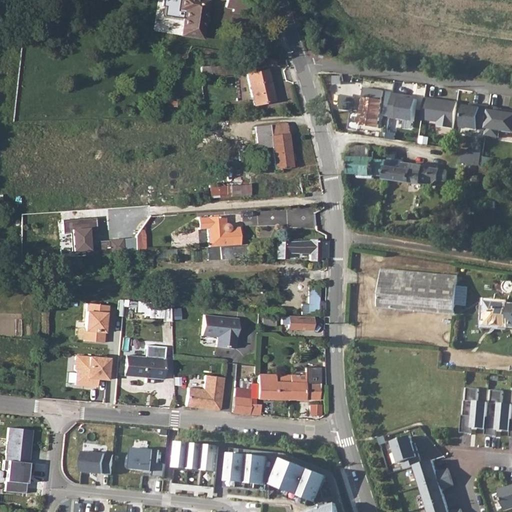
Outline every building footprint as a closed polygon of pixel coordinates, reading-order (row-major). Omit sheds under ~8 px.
[(181,35),(202,39),(207,1),(203,0),(180,0),(179,8),(185,9),(181,35)] [(242,0),(235,0),(233,8),(233,12),(247,14),(250,1),(242,0)] [(234,66),(200,67),(201,75),(234,74),(234,66)] [(267,69),(246,74),(253,105),(273,100),(267,69)] [(363,89),(359,125),(378,128),(382,92),(363,89)] [(400,95),(392,94),(388,119),(413,123),(416,100),(411,99),(400,98),(400,95)] [(441,100),(425,98),(422,120),(437,123),(437,127),(453,129),(457,102),(441,100)] [(489,106),(481,105),(480,108),(470,106),(467,106),(464,105),(461,128),(485,131),(489,106)] [(511,110),(503,109),(489,106),(485,131),(484,135),(499,137),(500,131),(511,132),(511,110)] [(274,169),(276,169),(281,168),(292,167),(286,123),(255,127),(258,148),(272,146),(274,169)] [(369,147),(349,147),(349,174),(357,174),(357,175),(380,176),(381,170),(385,170),(386,161),(372,161),(372,155),(369,154),(369,147)] [(385,170),(383,180),(420,186),(421,183),(432,186),(435,184),(440,180),(447,181),(448,171),(441,170),(439,167),(435,167),(433,169),(402,164),(402,162),(393,160),(394,153),(388,151),(386,161),(385,170)] [(463,151),(461,165),(480,168),(480,166),(481,154),(463,151)] [(511,170),(480,166),(480,168),(479,174),(511,178),(511,170)] [(249,184),(230,185),(230,196),(250,194),(249,184)] [(230,196),(230,185),(218,186),(219,197),(230,196)] [(223,215),(196,217),(197,229),(205,228),(207,246),(238,244),(237,226),(227,227),(227,226),(226,225),(225,225),(224,225),(224,223),(223,215)] [(85,255),(110,253),(109,240),(88,241),(88,231),(97,231),(96,217),(61,219),(62,233),(71,232),(73,251),(85,250),(85,255)] [(137,249),(146,250),(147,230),(138,230),(137,249)] [(110,253),(123,252),(122,239),(109,240),(110,253)] [(309,240),(277,242),(276,257),(287,258),(287,252),(310,253),(309,260),(320,260),(320,257),(326,257),(327,240),(317,240),(309,240)] [(246,244),(220,246),(221,258),(233,257),(233,256),(247,254),(246,244)] [(379,308),(455,314),(455,305),(457,286),(458,277),(382,271),(379,308)] [(308,314),(325,315),(325,302),(319,302),(319,286),(309,286),(308,314)] [(457,286),(455,305),(467,306),(468,287),(457,286)] [(162,304),(137,302),(136,309),(162,312),(162,321),(170,321),(169,306),(162,306),(162,304)] [(106,305),(85,303),(82,340),(102,342),(103,327),(104,328),(106,305)] [(511,304),(487,303),(485,325),(511,327),(511,304)] [(203,314),(201,335),(216,336),(215,346),(234,348),(235,338),(234,337),(234,334),(236,334),(237,318),(203,314)] [(311,317),(281,315),(281,322),(288,323),(288,329),(311,330),(311,317)] [(263,316),(262,325),(275,326),(276,317),(263,316)] [(124,375),(161,378),(163,359),(126,355),(124,375)] [(107,359),(75,357),(74,371),(76,373),(75,386),(84,386),(86,384),(97,385),(98,380),(106,380),(107,359)] [(305,375),(305,383),(320,383),(321,367),(305,367),(305,375)] [(258,374),(257,398),(274,398),(275,382),(278,382),(279,374),(258,374)] [(289,382),(289,398),(319,399),(320,383),(305,383),(305,375),(290,374),(289,382)] [(207,409),(216,410),(218,408),(223,377),(204,375),(202,390),(187,388),(185,406),(197,407),(198,406),(207,407),(207,409)] [(275,382),(274,398),(289,398),(289,382),(278,382),(275,382)] [(473,414),(462,413),(460,430),(472,431),(472,425),(485,427),(486,415),(488,401),(488,400),(478,399),(479,386),(467,385),(466,399),(474,399),(473,414)] [(497,416),(486,415),(485,427),(485,432),(496,433),(497,428),(510,429),(511,417),(511,406),(511,402),(503,402),(504,388),(492,387),(491,401),(499,402),(497,416)] [(233,397),(232,411),(259,414),(260,404),(250,404),(250,398),(233,397)] [(321,404),(309,404),(310,415),(321,415),(321,404)] [(29,430),(5,428),(2,460),(4,461),(26,463),(27,454),(26,454),(27,443),(28,443),(29,430)] [(414,466),(422,464),(416,443),(414,443),(412,436),(393,442),(396,452),(394,453),(398,463),(403,462),(405,469),(414,466)] [(218,448),(178,444),(176,466),(216,470),(218,448)] [(158,450),(132,447),(130,469),(152,471),(151,476),(163,477),(164,464),(157,463),(158,450)] [(281,453),(232,448),(228,487),(267,490),(268,484),(273,484),(283,488),(280,495),(307,505),(309,499),(319,502),(320,498),(323,508),(310,511),(345,511),(335,478),(331,479),(329,477),(331,472),(286,454),(283,459),(280,458),(281,453)] [(105,454),(83,452),(81,472),(103,474),(105,454)] [(437,472),(434,460),(422,464),(414,466),(417,477),(419,476),(422,486),(452,477),(449,468),(437,472)] [(4,491),(26,494),(29,463),(26,463),(4,461),(3,471),(7,471),(4,491)] [(452,477),(422,486),(425,496),(423,496),(426,507),(446,501),(443,489),(454,485),(452,477)] [(215,488),(173,484),(172,493),(177,494),(178,490),(196,492),(196,496),(200,496),(200,492),(209,493),(209,497),(214,497),(215,488)] [(446,489),(449,500),(459,498),(456,487),(446,489)] [(509,511),(511,511),(511,488),(500,492),(506,511),(509,511)] [(449,511),(446,501),(426,507),(427,511),(462,511),(462,509),(451,511),(449,511)]
